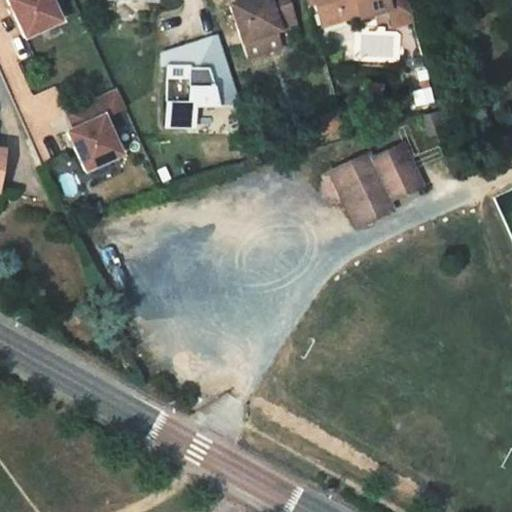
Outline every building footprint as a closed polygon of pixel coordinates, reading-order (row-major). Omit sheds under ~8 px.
[(0,0),(0,4),(1,7),(0,7),(0,22),(11,49),(47,33),(32,0),(0,0)] [(232,10),(215,16),(227,53),(229,52),(261,41),(279,36),(267,0),(248,0),(250,4),(232,10)] [(250,4),(248,0),(228,0),(232,10),(250,4)] [(289,0),(295,17),(302,15),(297,0),(289,0)] [(297,0),(302,15),(305,25),(319,20),(328,25),(329,29),(345,24),(346,27),(375,18),(375,21),(395,15),(390,0),(297,0)] [(395,15),(375,21),(377,30),(398,23),(395,15)] [(319,20),(305,25),(308,36),(329,29),(328,25),(319,20)] [(261,41),(229,52),(233,67),(266,56),(261,41)] [(223,112),(201,44),(159,60),(159,75),(152,75),(149,75),(148,136),(172,135),(171,114),(178,114),(223,112)] [(159,75),(159,60),(144,66),(152,75),(159,75)] [(104,103),(52,125),(60,141),(53,144),(70,183),(105,167),(89,129),(111,120),(104,103)] [(321,122),(293,131),(298,147),(327,137),(321,122)] [(421,123),(407,128),(412,148),(427,144),(421,123)] [(406,198),(389,156),(356,170),(353,164),(316,181),(319,186),(325,200),(340,238),(380,220),(376,212),(406,198)]
